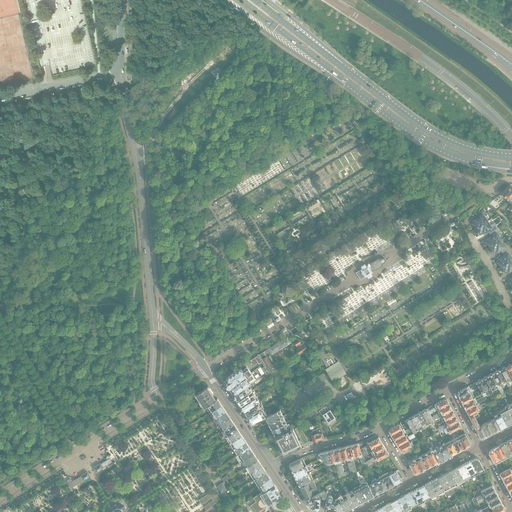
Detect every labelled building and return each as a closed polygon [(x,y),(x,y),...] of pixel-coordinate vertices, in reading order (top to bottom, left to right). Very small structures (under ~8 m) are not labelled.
[(23,0),(39,67),(41,67),(44,66),(45,66),(49,65),(49,68),(51,75),(89,67),(90,67),(95,66),(80,0),(23,0)] [(33,142),(15,148),(17,152),(39,145),(38,141),(41,140),(37,130),(34,131),(33,126),(28,127),(33,142)] [(510,199),(511,196),(511,186),(511,185),(510,185),(510,186),(502,194),(509,200),(510,199)] [(487,221),(484,218),(485,217),(485,216),(487,214),(484,209),(476,215),(478,218),(472,222),(471,223),(472,225),(474,225),(476,228),(487,221)] [(490,233),(498,228),(495,223),(491,226),(490,225),(489,225),(487,221),(476,228),(479,232),(478,232),(478,233),(479,235),(481,235),(488,230),(490,233)] [(501,240),(498,236),(499,235),(499,234),(501,233),(498,228),(490,233),(492,236),(486,240),(485,242),(486,243),(488,244),(488,243),(490,247),(501,240)] [(511,247),(508,242),(505,244),(504,243),(503,244),(501,240),(490,247),(492,250),(492,252),(493,253),(494,254),(500,250),(502,253),(511,247)] [(511,260),(511,259),(510,256),(511,255),(510,254),(511,253),(511,249),(511,247),(502,253),(504,255),(497,260),(496,262),(497,264),(499,264),(502,267),(511,260)] [(375,270),(382,265),(383,264),(382,263),(384,262),(385,260),(386,260),(384,257),(383,258),(381,258),(380,259),(379,258),(378,259),(378,258),(370,263),(370,262),(369,262),(368,262),(367,263),(367,264),(366,265),(364,263),(361,266),(362,268),(355,272),(360,279),(366,275),(368,277),(372,275),(370,273),(372,271),(374,269),(375,270)] [(511,260),(502,267),(504,270),(503,272),(504,273),(506,274),(511,270),(511,260)] [(278,318),(272,308),(270,310),(274,317),(275,318),(276,319),(277,321),(277,322),(278,321),(279,320),(280,320),(278,318)] [(284,346),(290,343),(286,337),(265,351),(266,353),(270,351),(272,354),(279,349),(280,350),(281,349),(282,349),(284,348),(284,347),(284,346)] [(308,350),(303,343),(301,344),(301,343),(299,340),(294,342),(296,346),(298,349),(301,354),(303,353),(303,354),(304,354),(304,353),(306,353),(307,352),(306,351),(307,351),(307,350),(308,350)] [(345,373),(338,361),(338,362),(336,362),(324,348),(315,351),(317,351),(327,368),(326,369),(333,381),(345,373),(345,374),(345,373)] [(282,369),(280,367),(279,367),(276,362),(275,363),(270,356),(267,357),(264,352),(260,354),(261,356),(259,357),(258,358),(257,356),(255,357),(258,363),(259,364),(261,362),(264,366),(262,368),(264,372),(265,373),(269,379),(273,376),(276,374),(278,377),(279,377),(280,377),(279,378),(278,379),(278,381),(278,383),(279,384),(280,384),(282,384),(284,384),(285,383),(285,382),(286,381),(286,379),(285,378),(284,377),(283,376),(282,376),(281,377),(281,376),(285,373),(282,373),(282,371),(282,369)] [(250,360),(253,366),(258,363),(255,357),(252,359),(251,359),(250,360)] [(255,380),(249,370),(245,363),(241,366),(241,368),(241,369),(238,370),(234,373),(231,375),(227,378),(229,381),(226,383),(226,386),(227,388),(230,388),(233,394),(248,385),(255,380)] [(511,380),(511,378),(506,367),(504,367),(502,368),(502,369),(500,370),(507,383),(508,385),(511,384),(510,382),(511,380)] [(507,383),(500,370),(500,369),(493,373),(501,387),(502,387),(504,386),(504,385),(507,383)] [(310,397),(330,385),(323,373),(303,386),(310,397)] [(501,387),(493,373),(488,376),(495,389),(498,388),(501,394),(502,394),(504,392),(502,387),(501,387)] [(495,389),(488,376),(482,379),(490,393),(493,392),(492,391),(495,389)] [(490,393),(482,379),(476,382),(478,385),(479,388),(481,391),(483,394),(484,396),(488,395),(490,393)] [(237,400),(251,391),(253,390),(251,387),(249,388),(248,385),(233,394),(233,395),(233,396),(234,398),(236,398),(237,400)] [(472,392),(479,388),(478,385),(470,389),(468,386),(467,387),(459,391),(458,391),(458,394),(460,398),(472,392)] [(216,400),(213,395),(210,391),(207,387),(196,394),(200,401),(204,407),(205,407),(216,400)] [(241,406),(255,396),(257,395),(254,392),(253,393),(251,391),(237,400),(241,406)] [(358,403),(351,392),(346,395),(353,406),(358,403)] [(472,392),(460,398),(463,404),(473,398),(472,396),(474,395),(472,392)] [(478,403),(486,399),(484,396),(483,394),(481,394),(483,397),(477,400),(475,397),(473,398),(463,404),(466,410),(478,403)] [(245,411),(259,402),(260,401),(258,398),(257,398),(255,396),(241,406),(240,407),(242,409),(243,409),(245,411)] [(209,413),(222,405),(220,403),(218,399),(217,398),(217,399),(216,400),(205,407),(209,413)] [(333,416),(326,407),(330,405),(326,399),(319,403),(320,404),(324,402),(326,406),(320,410),(319,410),(325,420),(322,422),(324,425),(328,423),(328,424),(328,423),(334,419),(335,419),(333,417),(333,416)] [(439,410),(449,404),(447,400),(447,399),(444,399),(436,403),(438,407),(429,411),(430,414),(438,410),(437,410),(439,409),(439,410)] [(511,401),(508,404),(509,403),(507,401),(505,402),(507,406),(500,410),(507,425),(511,423),(511,422),(511,401)] [(248,417),(262,407),(264,406),(262,403),(260,404),(259,402),(245,411),(248,417)] [(474,413),(488,405),(487,402),(480,406),(478,403),(466,410),(469,415),(474,413)] [(441,416),(452,410),(452,409),(452,410),(449,404),(439,410),(441,412),(432,417),(433,420),(441,416)] [(214,419),(226,411),(225,411),(223,407),(222,405),(209,413),(214,419)] [(248,417),(248,418),(249,420),(251,421),(251,420),(252,423),(265,416),(267,415),(268,414),(273,412),(273,410),(271,411),(271,410),(270,410),(269,409),(268,409),(267,409),(266,410),(265,411),(262,407),(248,417)] [(317,416),(311,408),(306,411),(312,420),(317,416)] [(434,422),(433,420),(432,417),(430,414),(429,411),(427,408),(425,409),(423,410),(422,411),(429,424),(431,423),(432,424),(434,422)] [(267,415),(265,416),(268,423),(280,416),(283,415),(281,412),(280,409),(273,412),(268,414),(267,415)] [(444,422),(456,416),(455,415),(452,410),(441,416),(442,418),(441,419),(443,422),(444,421),(444,422)] [(507,425),(500,410),(493,414),(495,418),(498,423),(501,428),(503,427),(507,425)] [(217,425),(230,417),(228,415),(226,411),(214,419),(217,425)] [(429,424),(422,411),(420,412),(418,413),(417,414),(424,428),(427,426),(426,425),(429,424)] [(480,426),(477,419),(474,413),(469,415),(476,428),(480,426)] [(424,428),(417,414),(415,415),(413,416),(411,417),(416,425),(418,429),(421,428),(422,429),(424,428)] [(280,416),(268,423),(272,429),(283,423),(286,421),(284,418),(284,417),(283,415),(280,416)] [(448,427),(459,421),(458,421),(456,416),(444,422),(445,425),(438,428),(439,431),(443,429),(447,427),(446,426),(448,426),(448,427)] [(222,431),(234,423),(233,423),(231,419),(230,417),(217,425),(222,431)] [(416,425),(411,417),(409,418),(407,419),(406,420),(407,422),(409,425),(410,428),(412,431),(414,433),(416,432),(417,431),(416,430),(418,429),(416,425)] [(501,428),(498,423),(495,418),(489,421),(492,426),(495,432),(501,428)] [(283,423),(272,429),(275,435),(276,435),(276,434),(289,428),(286,421),(283,423)] [(461,426),(459,421),(448,427),(447,427),(443,429),(446,434),(455,430),(461,426)] [(495,432),(492,426),(489,421),(480,426),(476,428),(480,437),(483,438),(495,432)] [(391,435),(404,428),(409,425),(407,422),(402,425),(400,423),(399,423),(390,428),(389,431),(391,435)] [(222,439),(226,437),(238,429),(236,427),(234,423),(222,431),(224,434),(220,437),(222,439)] [(301,445),(293,428),(291,429),(291,427),(289,428),(276,434),(276,435),(275,435),(284,454),(301,445)] [(324,437),(323,436),(322,433),(322,432),(321,431),(320,427),(317,428),(317,429),(313,430),(313,433),(311,433),(313,441),(314,441),(313,441),(313,439),(314,439),(314,440),(315,440),(320,439),(320,440),(322,439),(323,439),(323,438),(324,437)] [(406,434),(412,431),(410,428),(405,431),(404,428),(391,435),(395,440),(406,434)] [(230,443),(242,435),(241,435),(239,431),(238,429),(226,437),(230,443)] [(398,445),(415,436),(414,433),(407,436),(406,434),(395,440),(398,445)] [(470,442),(465,433),(464,434),(458,437),(464,448),(469,445),(470,442)] [(234,449),(246,441),(244,439),(242,435),(230,443),(234,449)] [(369,444),(360,449),(361,453),(370,449),(371,448),(382,442),(381,440),(380,440),(378,436),(377,437),(376,435),(367,439),(369,444)] [(412,445),(411,442),(416,439),(415,436),(398,445),(402,451),(409,447),(412,445)] [(464,448),(458,437),(452,440),(458,451),(464,448)] [(439,461),(433,450),(433,449),(430,444),(427,438),(425,439),(430,450),(427,452),(433,464),(439,461)] [(451,454),(446,443),(445,443),(444,442),(442,443),(442,444),(441,444),(440,442),(439,443),(437,438),(435,439),(439,447),(445,458),(451,455),(451,454)] [(458,451),(452,440),(446,443),(451,454),(458,451)] [(238,455),(250,447),(249,447),(247,443),(246,441),(234,449),(238,455)] [(511,454),(511,451),(507,441),(506,441),(502,443),(500,444),(507,457),(511,454)] [(374,454),(385,448),(383,444),(382,442),(371,448),(372,450),(371,450),(370,449),(361,453),(362,456),(362,457),(364,456),(371,453),(370,452),(372,451),(374,454)] [(361,453),(360,449),(359,443),(356,443),(352,444),(355,456),(358,455),(358,457),(359,457),(359,459),(362,466),(358,468),(359,469),(368,465),(366,461),(364,456),(362,457),(360,458),(360,456),(362,456),(361,453)] [(348,445),(346,446),(353,472),(356,471),(352,457),(355,456),(352,444),(348,445)] [(507,457),(500,444),(496,447),(496,446),(494,448),(501,460),(502,462),(503,462),(502,460),(507,457)] [(350,474),(353,472),(346,446),(344,446),(340,447),(343,459),(345,458),(346,460),(350,474)] [(433,450),(439,461),(445,458),(439,447),(437,446),(436,447),(436,448),(433,450)] [(242,461),(254,453),(252,451),(250,447),(238,455),(242,461)] [(336,448),(334,449),(337,462),(338,464),(342,478),(350,474),(350,471),(347,472),(344,473),(340,460),(343,459),(340,447),(336,448)] [(368,465),(386,455),(389,454),(387,451),(385,448),(374,454),(376,457),(373,458),(373,457),(366,461),(368,465)] [(501,460),(494,448),(490,450),(489,453),(495,464),(501,460)] [(342,478),(338,464),(336,464),(335,463),(337,462),(334,449),(332,449),(332,450),(328,450),(331,462),(334,461),(339,480),(342,478)] [(331,462),(328,450),(324,451),(322,452),(319,453),(321,457),(325,463),(326,465),(331,471),(331,466),(329,464),(329,462),(331,462)] [(433,464),(427,452),(421,455),(427,467),(433,464)] [(246,467),(258,459),(255,455),(254,453),(242,461),(246,467)] [(417,455),(414,456),(415,459),(421,470),(427,467),(421,455),(419,456),(418,455),(417,455)] [(97,472),(112,462),(110,458),(109,458),(108,456),(107,456),(106,458),(107,460),(101,464),(100,464),(94,468),(97,472)] [(212,463),(210,460),(212,458),(211,456),(208,457),(202,461),(206,467),(212,463)] [(293,471),(306,465),(302,458),(289,465),(293,471)] [(484,470),(478,458),(475,458),(470,460),(478,473),(482,471),(484,470)] [(250,473),(262,465),(260,463),(258,459),(246,467),(249,472),(246,473),(247,475),(250,473)] [(415,459),(408,462),(409,464),(414,472),(415,473),(416,473),(417,473),(421,470),(415,459)] [(478,473),(470,460),(468,461),(464,464),(471,477),(478,473)] [(309,472),(313,470),(314,469),(313,468),(312,468),(311,464),(311,462),(306,465),(293,471),(296,478),(307,472),(309,472)] [(471,477),(464,464),(462,465),(457,467),(464,480),(471,477)] [(254,479),(265,471),(263,468),(263,467),(262,465),(250,473),(254,479)] [(459,483),(464,480),(457,467),(455,468),(451,471),(448,472),(444,474),(442,475),(438,477),(448,496),(462,488),(459,483)] [(511,474),(511,468),(511,469),(510,467),(508,468),(508,469),(506,470),(500,473),(501,475),(503,479),(511,474)] [(401,479),(403,477),(399,471),(397,472),(396,470),(393,472),(392,470),(388,472),(394,485),(402,481),(402,480),(401,479)] [(258,485),(270,477),(268,475),(266,471),(265,471),(254,479),(257,484),(254,486),(255,487),(258,485)] [(90,476),(89,474),(87,472),(81,476),(77,479),(72,481),(72,480),(71,479),(70,479),(69,479),(68,479),(67,480),(67,481),(67,482),(71,488),(90,476)] [(311,479),(307,472),(296,478),(299,485),(311,479)] [(394,485),(388,472),(382,475),(388,488),(390,487),(394,485)] [(511,482),(511,474),(503,479),(506,485),(511,482)] [(388,488),(382,475),(375,479),(382,491),(386,489),(388,488)] [(262,492),(273,484),(274,484),(274,483),(271,479),(270,477),(258,485),(262,492)] [(448,496),(438,477),(437,478),(437,477),(435,479),(431,481),(438,494),(442,492),(444,495),(446,499),(448,497),(448,496)] [(491,483),(489,478),(482,482),(485,487),(491,483)] [(382,491),(375,479),(371,481),(372,483),(370,484),(369,480),(366,481),(367,483),(374,495),(382,491)] [(303,492),(315,486),(312,480),(300,486),(301,488),(300,489),(301,490),(302,490),(303,492)] [(438,494),(431,481),(429,482),(424,484),(431,498),(435,496),(437,499),(440,498),(438,494)] [(226,488),(222,483),(217,486),(221,492),(226,488)] [(374,495),(367,483),(363,485),(363,483),(360,485),(360,486),(367,499),(369,498),(374,495)] [(253,511),(258,511),(281,497),(277,490),(278,489),(274,484),(274,485),(273,484),(262,492),(247,502),(253,511)] [(431,498),(424,484),(422,486),(418,488),(425,501),(429,499),(430,502),(431,502),(433,507),(434,507),(434,509),(437,508),(431,498)] [(485,496),(495,491),(492,485),(481,491),(482,494),(476,497),(477,500),(484,497),(483,495),(484,495),(485,496)] [(318,492),(318,491),(315,486),(303,492),(304,494),(304,495),(304,496),(305,497),(306,498),(318,492)] [(360,503),(353,490),(352,491),(352,490),(349,491),(350,492),(349,493),(345,486),(342,487),(347,496),(353,507),(360,503)] [(367,499),(360,486),(356,489),(355,487),(353,489),(353,490),(360,503),(362,501),(367,499)] [(338,487),(335,489),(339,497),(346,510),(353,507),(347,496),(344,498),(338,487)] [(430,511),(425,501),(418,488),(415,489),(411,491),(416,500),(418,504),(418,505),(422,502),(427,511),(430,511)] [(206,510),(215,503),(216,503),(216,502),(220,499),(214,490),(199,500),(201,504),(211,497),(213,500),(203,507),(206,510)] [(320,502),(320,499),(320,497),(321,495),(322,495),(322,496),(321,498),(325,499),(327,491),(326,491),(325,491),(324,491),(323,490),(318,492),(306,498),(308,503),(309,503),(312,509),(316,509),(318,509),(320,507),(320,502)] [(416,500),(411,491),(404,495),(411,508),(416,505),(418,504),(416,500)] [(488,502),(499,497),(495,491),(485,496),(486,498),(485,498),(484,497),(477,500),(479,504),(486,500),(487,500),(488,502)] [(335,511),(336,509),(334,504),(331,503),(332,498),(331,496),(329,495),(328,496),(324,509),(329,511),(328,511),(335,511)] [(411,508),(404,495),(397,499),(404,511),(411,508)] [(342,511),(346,510),(339,497),(335,499),(332,501),(333,502),(334,504),(336,509),(335,511),(342,511)] [(483,511),(482,509),(479,504),(477,500),(476,497),(472,499),(477,509),(474,510),(475,511),(483,511)] [(492,508),(502,503),(499,497),(488,502),(490,505),(488,506),(482,509),(483,511),(484,511),(489,510),(490,509),(490,508),(491,507),(492,508)] [(475,511),(474,510),(468,498),(464,500),(464,501),(470,511),(475,511)] [(403,511),(404,511),(397,499),(390,502),(395,511),(403,511)] [(395,511),(390,502),(383,506),(386,511),(395,511)] [(499,511),(503,510),(504,507),(502,503),(492,508),(493,510),(490,511),(489,510),(484,511),(499,511)]
